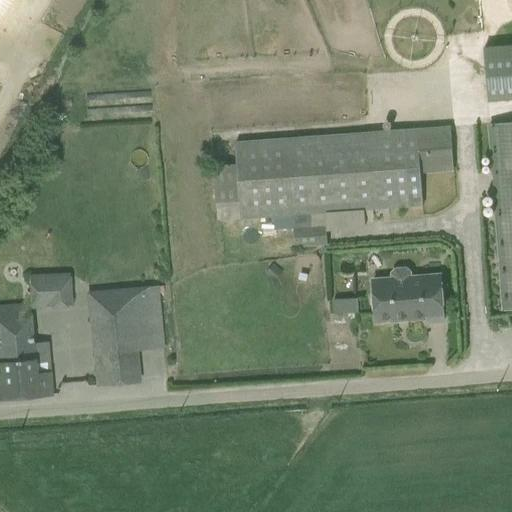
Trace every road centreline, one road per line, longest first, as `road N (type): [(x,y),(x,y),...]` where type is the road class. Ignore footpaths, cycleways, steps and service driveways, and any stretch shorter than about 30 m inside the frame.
road 1 (unclassified): [(0,414),(511,376)]
road 2 (unknown): [(471,380),(452,65)]
